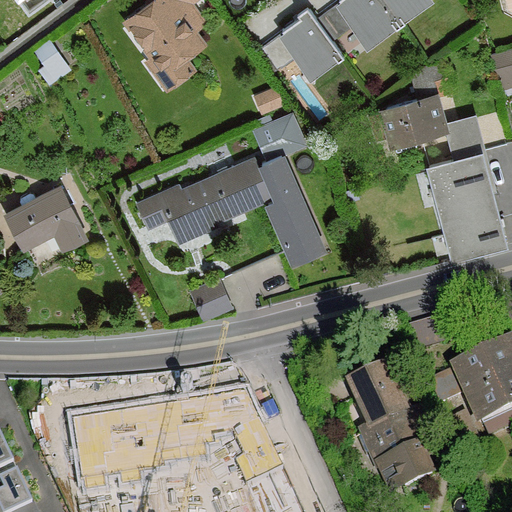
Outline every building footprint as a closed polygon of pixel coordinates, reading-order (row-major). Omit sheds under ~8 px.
[(372,45),(404,23),(387,0),(343,0),(341,2),(342,3),(320,19),(335,40),(357,25),(372,45)] [(387,0),(404,23),(432,0),(387,0)] [(511,0),(503,0),(505,11),(511,14),(511,0)] [(314,77),(346,54),(335,40),(320,19),(311,6),(302,12),(305,16),(288,28),(289,30),(284,33),(266,47),(280,67),(299,54),(314,77)] [(135,110),(180,84),(141,19),(109,38),(125,64),(115,69),(126,87),(122,89),(135,110)] [(37,52),(57,77),(74,64),(55,39),(37,52)] [(511,49),(496,54),(506,89),(511,87),(511,49)] [(392,136),(395,145),(454,128),(443,90),(438,78),(451,73),(445,55),(415,75),(421,96),(384,107),(386,113),(374,116),(381,139),(392,136)] [(279,200),(271,204),(296,260),(328,247),(288,154),(309,144),(295,113),(258,129),(271,159),(262,164),(277,195),(279,200)] [(219,220),(277,195),(262,164),(259,156),(184,190),(182,185),(142,203),(153,226),(172,217),(182,241),(220,224),(219,220)] [(66,248),(90,236),(63,185),(9,212),(27,248),(58,233),(66,248)] [(222,280),(195,292),(207,317),(233,305),(222,280)] [(482,425),(511,412),(511,343),(457,368),(482,425)] [(437,476),(391,369),(356,384),(374,428),(365,432),(392,495),(437,476)] [(483,442),(471,414),(458,419),(471,448),(483,442)] [(228,422),(172,426),(175,481),(232,477),(228,422)] [(137,485),(175,481),(172,426),(132,429),(132,432),(105,434),(107,462),(135,460),(137,485)] [(0,428),(0,468),(15,461),(0,428)] [(15,461),(0,468),(0,511),(8,511),(33,501),(15,461)]
